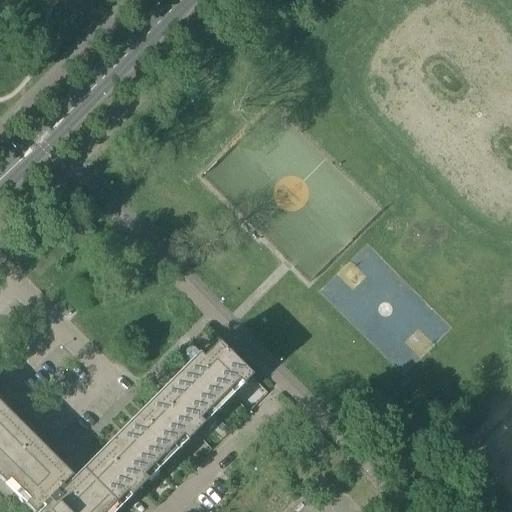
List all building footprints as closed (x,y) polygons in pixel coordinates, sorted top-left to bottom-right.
[(186,350),(185,350),(226,391),(236,381),(240,386),(249,376),(216,343),(199,359),(190,350),(189,349),(188,349),(187,349),(186,350)] [(194,365),(178,381),(207,410),(223,394),(228,398),(230,396),(226,391),(185,350),(184,351),(184,352),(184,353),(184,354),(185,356),(194,365)] [(159,395),(157,398),(193,433),(201,425),(197,420),(207,410),(178,381),(161,397),(159,395)] [(154,404),(140,418),(174,452),(170,447),(180,437),(184,442),(193,433),(157,398),(155,400),(157,401),(154,404)] [(0,432),(10,423),(0,412),(0,432)] [(140,418),(121,437),(151,467),(167,450),(172,454),(174,452),(140,418)] [(0,470),(29,441),(10,423),(0,432),(0,470)] [(121,437),(102,456),(136,490),(145,481),(141,476),(151,467),(121,437)] [(13,493),(13,494),(47,460),(29,441),(0,470),(0,480),(3,484),(8,480),(17,489),(13,493)] [(47,460),(13,494),(31,511),(34,511),(40,506),(45,511),(113,511),(136,490),(102,456),(66,493),(60,487),(67,480),(47,460)]
